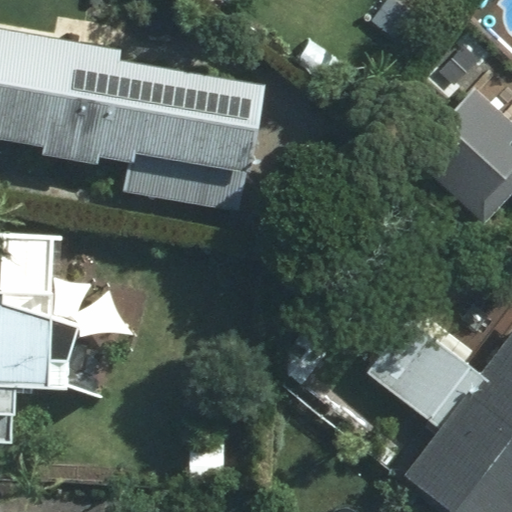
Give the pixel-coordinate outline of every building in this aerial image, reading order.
[(0,123),(59,134),(58,142),(108,150),(109,140),(141,145),(134,185),(253,205),(275,73),(131,49),(132,41),(0,18),(0,123)] [(511,108),(483,81),(415,153),(490,223),(511,199),(511,108)] [(0,434),(28,435),(31,367),(66,368),(72,229),(27,227),(24,278),(0,276),(0,434)] [(511,511),(511,337),(491,366),(415,311),(375,365),(452,421),(419,465),(484,511),(511,511)] [(335,352),(292,320),(266,357),(309,388),(335,352)]
